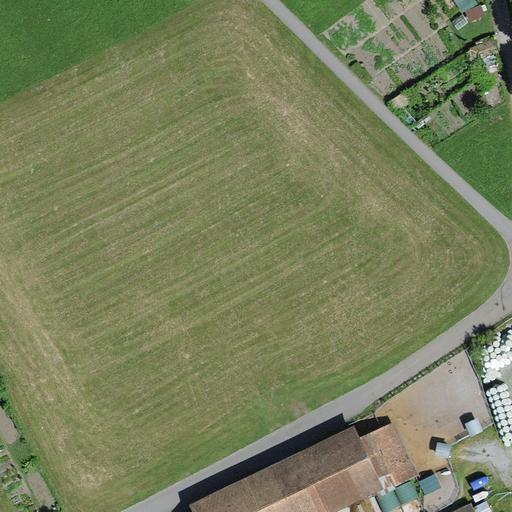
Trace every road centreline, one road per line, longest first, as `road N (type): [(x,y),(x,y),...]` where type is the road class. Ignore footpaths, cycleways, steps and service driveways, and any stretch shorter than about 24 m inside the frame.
road 1 (residential): [(141,511),(380,387),(511,296)]
road 2 (residential): [(511,237),(269,0)]
